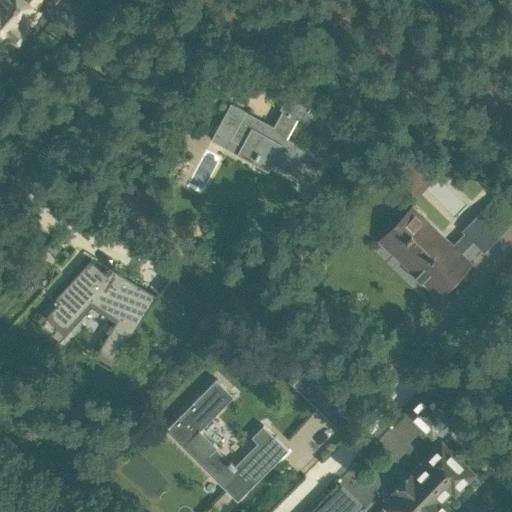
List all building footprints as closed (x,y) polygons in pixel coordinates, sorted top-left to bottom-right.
[(0,0),(0,52),(1,51),(4,51),(7,47),(7,44),(11,41),(14,44),(27,29),(24,26),(28,22),(31,22),(34,18),(34,15),(37,11),(32,6),(38,0),(0,0)] [(345,110),(300,86),(294,97),(288,94),(281,108),(283,109),(274,127),(231,104),(212,139),(228,148),(229,144),(239,150),(238,153),(268,170),(273,162),(314,185),(327,160),(286,138),(297,117),(308,122),(316,110),(339,122),(345,110)] [(422,192),(435,178),(417,161),(403,175),(422,192)] [(451,247),(439,236),(440,234),(413,208),(382,240),(383,242),(388,236),(397,244),(396,245),(400,249),(397,252),(417,270),(414,272),(416,274),(418,272),(428,282),(426,284),(438,295),(470,262),(460,253),(473,238),(481,246),(498,228),(482,213),(465,230),(466,231),(451,247)] [(52,309),(53,309),(49,314),(65,329),(91,301),(118,318),(100,348),(98,352),(112,361),(112,362),(115,363),(157,296),(113,268),(112,270),(108,275),(91,259),(55,298),(56,299),(57,298),(60,301),(52,309)] [(208,310),(173,277),(159,292),(194,325),(208,310)] [(251,294),(236,311),(247,321),(262,305),(251,294)] [(216,378),(166,429),(227,490),(231,486),(241,496),(278,460),(270,452),(280,441),(264,426),(253,437),(258,442),(236,465),(231,460),(229,461),(216,447),(217,446),(200,429),(234,396),(216,378)] [(343,382),(319,406),(330,417),(354,393),(343,382)] [(453,415),(427,390),(407,411),(432,435),(453,415)] [(394,498),(398,502),(390,511),(391,511),(464,511),(463,511),(452,511),(441,500),(452,489),(455,493),(474,474),(442,443),(424,462),(426,465),(394,498)] [(352,511),(360,504),(343,488),(319,511),(352,511)]
